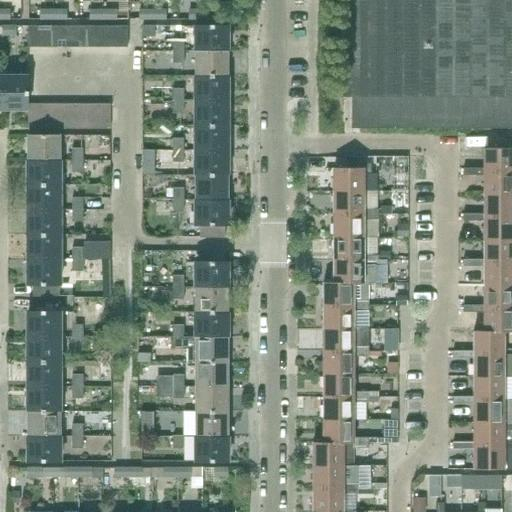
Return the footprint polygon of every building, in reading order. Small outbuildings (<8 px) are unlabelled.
[(511,0),(341,0),(342,97),(343,97),(343,96),(352,96),(352,129),(360,129),(511,128),(511,0)] [(0,10),(0,20),(10,20),(9,11),(0,10)] [(54,20),(54,11),(40,10),(40,20),(54,20)] [(103,20),(103,16),(103,10),(89,11),(89,20),(103,20)] [(103,20),(116,20),(128,20),(128,11),(116,11),(116,10),(103,10),(103,16),(103,20)] [(216,11),(203,10),(189,10),(189,20),(216,20),(216,11)] [(54,11),(54,20),(67,20),(67,11),(54,11)] [(153,20),(153,11),(128,11),(128,20),(153,20)] [(153,20),(166,20),(166,11),(153,11),(153,20)] [(228,52),(228,26),(196,26),(196,52),(228,52)] [(3,27),(3,37),(17,36),(17,27),(3,27)] [(28,48),(39,48),(39,27),(28,27),(28,48)] [(50,48),(50,27),(39,27),(39,48),(50,48)] [(50,48),(61,48),(61,27),(50,27),(50,48)] [(72,48),(72,27),(61,27),(61,48),(72,48)] [(72,48),(83,48),(83,27),(72,27),(72,48)] [(94,48),(94,27),(83,27),(83,48),(94,48)] [(94,48),(105,48),(105,27),(94,27),(94,48)] [(116,48),(116,27),(105,27),(105,48),(116,48)] [(116,48),(128,48),(128,27),(116,27),(116,48)] [(171,52),(182,52),(182,38),(171,39),(171,52)] [(171,52),(171,62),(182,62),(182,52),(171,52)] [(196,76),(228,77),(228,52),(196,52),(196,76)] [(228,101),(228,77),(196,76),(196,101),(228,101)] [(29,105),(29,78),(3,77),(3,109),(28,109),(28,105),(29,105)] [(171,101),(182,101),(182,88),(171,88),(171,101)] [(171,101),(171,112),(182,112),(182,101),(171,101)] [(196,126),(228,126),(228,101),(196,101),(196,126)] [(98,129),(110,129),(110,104),(98,105),(98,129)] [(28,129),(40,129),(40,105),(29,105),(28,105),(28,109),(28,129)] [(40,129),(52,129),(52,105),(40,105),(40,129)] [(52,129),(63,129),(63,105),(52,105),(52,129)] [(63,129),(75,129),(75,105),(63,105),(63,129)] [(75,129),(86,129),(87,105),(75,105),(75,129)] [(86,129),(98,129),(98,105),(87,105),(86,129)] [(196,151),(228,151),(228,126),(196,126),(196,151)] [(60,161),(60,135),(28,135),(28,161),(60,161)] [(172,151),(182,151),(182,139),(171,139),(172,151)] [(511,148),(484,149),(484,168),(484,172),(511,172),(511,148)] [(84,161),(90,161),(84,161),(83,150),(72,150),(72,161),(84,161)] [(172,151),(172,163),(182,163),(182,151),(172,151)] [(196,175),(228,176),(228,151),(196,151),(196,175)] [(90,152),(90,163),(107,163),(107,152),(90,152)] [(60,186),(60,161),(28,161),(28,185),(60,186)] [(84,173),(84,161),(72,161),(72,173),(84,173)] [(364,174),(371,174),(371,164),(363,164),(363,168),(333,168),(333,192),(364,192),(364,174)] [(511,194),(511,172),(484,172),(484,176),(484,195),(511,194)] [(228,200),(228,176),(196,175),(196,200),(228,200)] [(60,210),(60,186),(28,185),(28,210),(60,210)] [(172,200),(182,200),(182,188),(172,188),(172,200)] [(364,215),(364,209),(364,192),(333,192),(333,215),(364,215)] [(511,217),(511,194),(484,195),(484,214),(484,218),(511,217)] [(83,211),(83,200),(72,199),(72,211),(83,211)] [(182,200),(172,200),(171,212),(182,212),(182,200)] [(228,226),(228,225),(228,200),(196,200),(196,225),(196,226),(224,226),(228,226)] [(60,235),(60,210),(28,210),(28,235),(60,235)] [(83,223),(83,211),(72,211),(72,223),(83,223)] [(364,220),(364,215),(333,215),(333,237),(364,237),(364,220)] [(511,240),(511,217),(484,218),(484,221),(484,241),(511,240)] [(224,226),(196,226),(196,225),(194,226),(194,229),(200,229),(200,238),(224,238),(224,226)] [(60,260),(60,235),(28,235),(28,260),(60,260)] [(364,260),(364,255),(364,237),(333,237),(333,260),(364,260)] [(511,263),(511,240),(484,241),(484,260),(484,264),(511,263)] [(72,260),(83,260),(83,249),(72,249),(72,260)] [(224,262),(224,250),(200,250),(200,262),(224,262)] [(60,285),(60,260),(28,260),(28,285),(60,285)] [(83,261),(83,260),(72,260),(72,272),(111,272),(110,260),(83,261)] [(364,265),(364,260),(333,260),(333,283),(354,283),(354,284),(368,284),(376,284),(376,265),(371,265),(364,265)] [(195,287),(228,287),(228,262),(224,262),(200,262),(195,262),(195,287)] [(511,286),(511,263),(484,264),(484,267),(484,286),(511,286)] [(173,287),(184,287),(184,276),(173,276),(173,287)] [(361,301),(368,301),(368,284),(354,284),(354,283),(333,283),(323,282),(323,306),(354,306),(354,301),(361,301)] [(511,286),(484,286),(484,305),(484,309),(511,309),(511,286)] [(184,287),(173,287),(173,300),(184,300),(184,287)] [(195,312),(228,312),(228,287),(195,287),(195,312)] [(354,311),(354,306),(323,306),(323,329),(354,329),(354,311)] [(511,333),(511,309),(484,309),(484,313),(484,331),(484,332),(504,332),(504,333),(511,333)] [(28,337),(60,337),(60,312),(28,312),(28,337)] [(196,337),(228,337),(228,312),(195,312),(196,337)] [(173,337),(184,337),(184,325),(172,326),(173,337)] [(72,337),(83,337),(83,326),(72,326),(72,337)] [(361,346),(368,346),(368,329),(354,329),(323,329),(323,351),(354,351),(354,346),(361,346)] [(484,332),(484,331),(473,331),(473,351),(473,355),(504,355),(504,333),(504,332),(484,332)] [(28,362),(60,362),(60,337),(28,337),(28,362)] [(83,337),(72,337),(72,349),(83,349),(83,337)] [(184,337),(173,337),(173,350),(183,349),(184,337)] [(196,362),(228,361),(228,337),(196,337),(196,362)] [(354,357),(354,351),(323,351),(323,374),(354,374),(354,357)] [(473,377),(504,377),(504,355),(473,355),(473,358),(473,377)] [(196,386),(228,386),(228,361),(196,362),(196,386)] [(28,387),(60,387),(60,362),(28,362),(28,387)] [(354,397),(354,392),(354,374),(323,374),(323,397),(354,397)] [(156,387),(173,387),(184,386),(184,375),(173,375),(173,376),(156,376),(156,387)] [(72,387),(82,387),(82,376),(72,376),(72,387)] [(504,400),(504,377),(473,377),(473,397),(473,400),(504,400)] [(184,398),(184,386),(173,387),(156,387),(156,398),(173,397),(173,398),(184,398)] [(196,411),(228,411),(228,386),(196,386),(196,411)] [(28,412),(60,412),(60,387),(28,387),(28,412)] [(82,387),(72,387),(72,400),(82,400),(82,387)] [(354,420),(354,402),(354,397),(323,397),(323,420),(354,420)] [(473,423),(504,423),(504,400),(473,400),(473,404),(473,423)] [(196,436),(228,436),(228,411),(196,411),(196,436)] [(28,437),(60,437),(60,412),(28,412),(28,437)] [(354,444),(354,438),(354,420),(323,420),(323,442),(323,443),(343,443),(343,444),(353,444),(354,444)] [(473,446),(511,446),(511,423),(504,423),(473,423),(473,442),(473,446)] [(72,436),(83,436),(83,425),(72,424),(72,436)] [(173,436),(184,436),(184,427),(173,427),(173,436)] [(83,436),(72,436),(72,447),(83,448),(83,436)] [(184,436),(173,436),(173,451),(184,450),(184,436)] [(196,462),(228,462),(228,436),(196,436),(196,462)] [(28,462),(60,462),(60,437),(28,437),(28,462)] [(353,448),(361,448),(361,438),(354,438),(354,444),(353,444),(353,448)] [(343,443),(323,443),(323,442),(313,442),(313,466),(343,466),(343,444),(343,443)] [(474,469),(511,469),(511,446),(473,446),(473,449),(474,469)] [(343,484),(343,466),(313,466),(313,489),(343,489),(343,484)] [(54,468),(28,468),(28,477),(42,477),(42,478),(54,477),(54,468)] [(54,477),(68,477),(79,477),(79,468),(54,468),(54,477)] [(79,468),(79,477),(103,477),(103,468),(79,468)] [(128,477),(128,468),(114,468),(114,477),(128,477)] [(128,468),(128,477),(141,477),(141,468),(128,468)] [(164,477),(177,478),(177,468),(164,468),(164,477)] [(177,468),(177,478),(191,478),(191,468),(177,468)] [(228,477),(228,473),(228,468),(214,468),(214,477),(228,477)] [(343,511),(343,494),(343,489),(313,489),(313,511),(343,511)] [(373,511),(374,502),(360,502),(359,511),(373,511)] [(436,511),(444,511),(444,502),(437,503),(436,511)]
